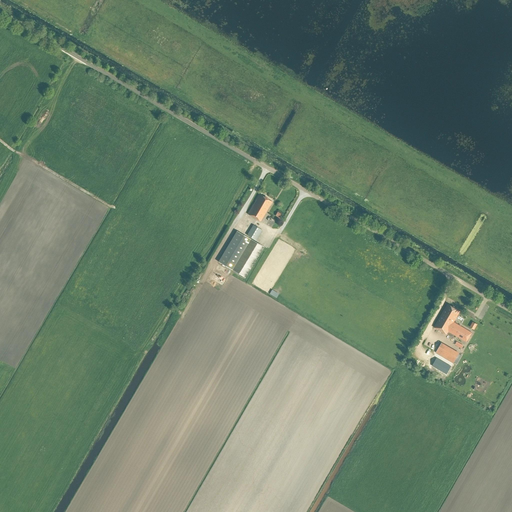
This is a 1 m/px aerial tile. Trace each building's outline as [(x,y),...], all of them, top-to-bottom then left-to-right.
[(259,194),(256,200),(248,214),(260,221),(272,201),(259,194)] [(262,230),(253,225),(247,235),(256,240),(262,230)] [(232,269),(250,238),(237,230),(218,261),(232,269)] [(250,238),(232,269),(245,277),(264,246),(250,238)] [(214,288),(219,279),(210,273),(208,277),(207,277),(203,282),(214,288)] [(179,296),(183,300),(187,295),(183,291),(179,296)] [(451,306),(448,304),(434,327),(446,335),(448,331),(466,342),(472,333),(454,322),(460,311),(456,309),(456,308),(452,306),(451,306)] [(474,309),(473,311),(470,309),(466,315),(473,319),(478,311),(474,309)] [(441,337),(438,341),(451,348),(449,353),(451,354),(457,344),(453,341),(452,343),(441,337)] [(459,353),(454,362),(457,364),(462,355),(459,353)] [(432,366),(442,371),(446,363),(437,358),(432,366)]
